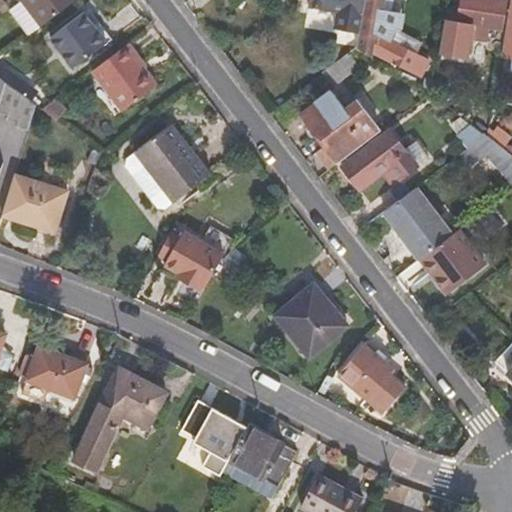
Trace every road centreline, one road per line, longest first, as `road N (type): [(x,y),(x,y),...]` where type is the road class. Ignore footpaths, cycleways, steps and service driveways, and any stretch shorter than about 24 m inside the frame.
road 1 (residential): [(165,0),(511,463)]
road 2 (residential): [(511,481),(438,477),(249,382),(0,276)]
